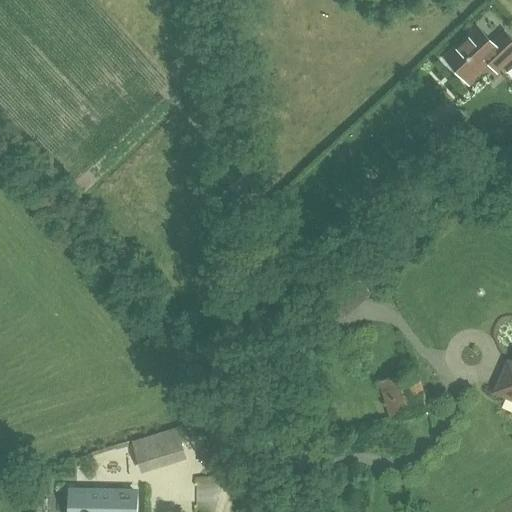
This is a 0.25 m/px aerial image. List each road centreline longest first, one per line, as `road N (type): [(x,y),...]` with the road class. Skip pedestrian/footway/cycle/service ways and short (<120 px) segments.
road 1 (track): [(266,352),(225,0)]
road 2 (track): [(308,511),(266,352)]
